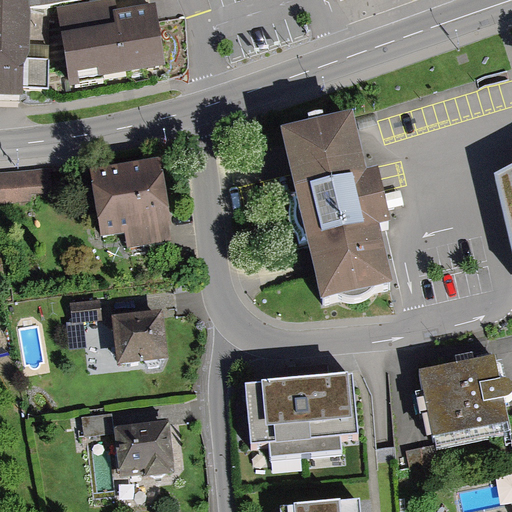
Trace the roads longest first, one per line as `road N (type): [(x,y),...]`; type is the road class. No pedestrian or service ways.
road 1 (secondary): [(503,0),(195,109)]
road 2 (residential): [(230,331),(332,336),(511,303)]
road 3 (residential): [(230,331),(215,284),(195,109)]
road 4 (secondary): [(195,109),(98,137),(0,144)]
road 5 (residential): [(225,511),(214,380),(230,331)]
